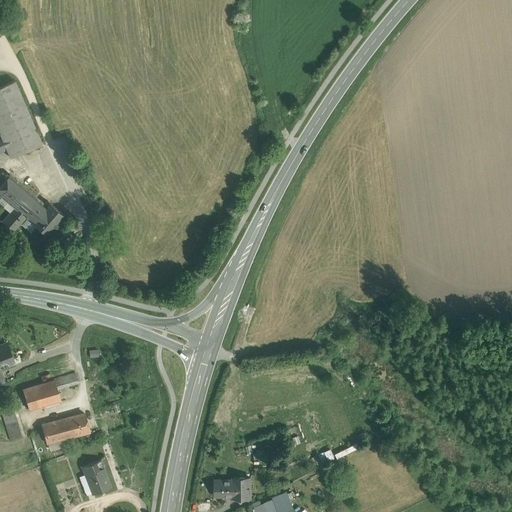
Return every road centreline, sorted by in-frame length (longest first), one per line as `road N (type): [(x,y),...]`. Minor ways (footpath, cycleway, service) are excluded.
road 1 (secondary): [(229,293),(325,107),(408,0)]
road 2 (residential): [(0,39),(91,241),(86,309)]
road 3 (secondary): [(170,511),(206,359)]
